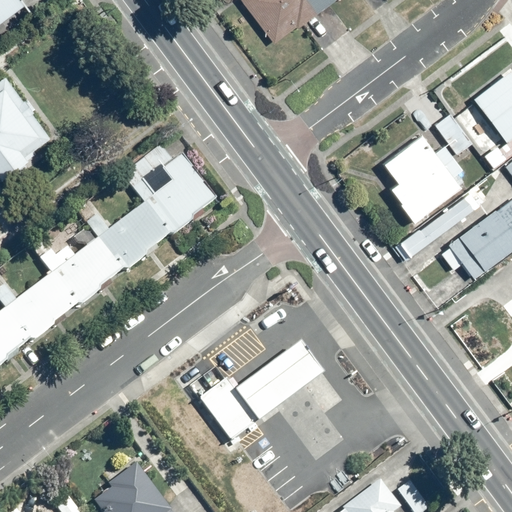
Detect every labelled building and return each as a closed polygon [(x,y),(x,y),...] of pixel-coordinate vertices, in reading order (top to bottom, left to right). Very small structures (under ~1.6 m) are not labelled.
[(0,0),(0,22),(23,6),(18,0),(0,0)] [(238,0),(272,46),(296,28),(297,30),(336,0),(335,0),(238,0)] [(473,100),(506,143),(511,138),(511,74),(510,72),(473,100)] [(0,180),(27,161),(18,150),(37,137),(2,89),(0,90),(0,180)] [(414,223),(460,189),(421,136),(382,164),(397,184),(389,190),(414,223)] [(170,182),(0,311),(0,368),(191,224),(193,218),(216,200),(180,153),(160,169),(170,182)] [(511,159),(503,167),(511,177),(511,159)] [(390,247),(401,261),(483,202),(473,187),(390,247)] [(511,198),(448,246),(474,280),(511,251),(511,198)] [(297,340),(231,389),(253,420),(319,370),(297,340)] [(253,420),(231,389),(224,379),(198,398),(230,440),(253,420)] [(165,511),(172,508),(137,461),(108,483),(111,487),(95,500),(103,511),(165,511)] [(418,511),(427,505),(408,480),(395,490),(411,511),(418,511)] [(382,482),(344,510),(341,511),(397,511),(402,508),(382,482)] [(78,511),(68,496),(55,505),(59,511),(78,511)]
